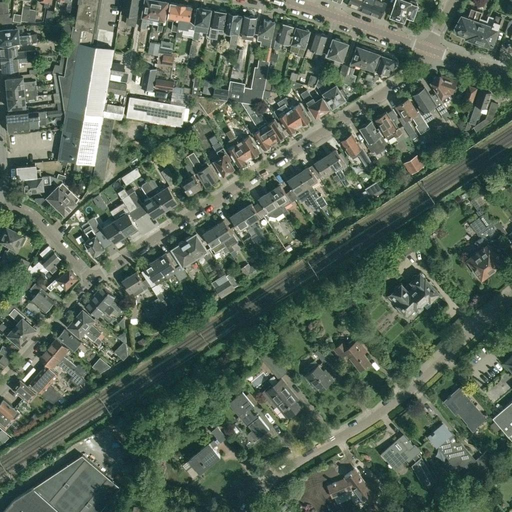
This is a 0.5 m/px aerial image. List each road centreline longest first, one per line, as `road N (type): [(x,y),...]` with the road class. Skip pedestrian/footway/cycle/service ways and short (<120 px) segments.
road 1 (residential): [(91,279),(422,66),(428,49)]
road 2 (unclassified): [(511,297),(410,390),(300,460),(244,511)]
road 3 (unclassified): [(428,49),(283,0)]
road 4 (residential): [(0,387),(91,279)]
road 5 (track): [(60,220),(109,180),(118,120)]
road 6 (residential): [(91,279),(38,218),(0,200)]
